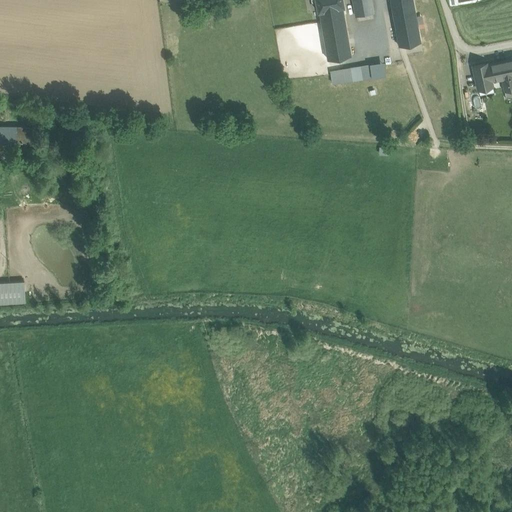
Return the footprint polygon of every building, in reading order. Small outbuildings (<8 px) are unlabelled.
[(342,0),(315,0),(318,11),(319,11),(343,7),(344,6),(342,0)] [(371,0),(353,0),(355,16),(374,12),(371,0)] [(412,0),(389,0),(398,45),(420,41),(412,0)] [(321,23),(345,19),(343,7),(319,11),(321,23)] [(345,19),(321,23),(328,59),(351,55),(345,19)] [(505,60),(487,64),(487,63),(473,66),(478,89),(492,85),(491,80),(502,78),(504,90),(511,89),(505,60)] [(330,69),(332,83),(373,76),(371,62),(330,69)] [(479,92),(470,94),(473,112),(483,110),(479,92)] [(33,127),(0,126),(0,141),(33,142),(33,127)] [(23,283),(0,283),(0,302),(24,301),(23,283)]
